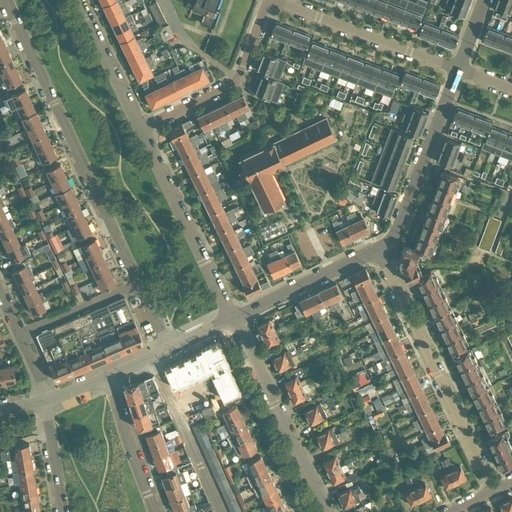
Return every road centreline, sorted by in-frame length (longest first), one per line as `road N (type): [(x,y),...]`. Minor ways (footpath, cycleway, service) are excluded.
road 1 (residential): [(5,0),(137,283)]
road 2 (residential): [(491,492),(378,250)]
road 3 (residential): [(324,511),(231,319)]
road 4 (residential): [(231,319),(139,128)]
road 5 (residential): [(378,250),(394,235),(457,69)]
road 6 (residential): [(457,69),(271,0)]
road 7 (residential): [(139,128),(236,78),(266,0)]
road 8 (residential): [(150,356),(219,511)]
road 9 (residential): [(231,319),(378,250)]
road 10 (residential): [(154,511),(106,376)]
road 11 (residential): [(139,128),(77,0)]
road 12 (residential): [(19,335),(137,283)]
